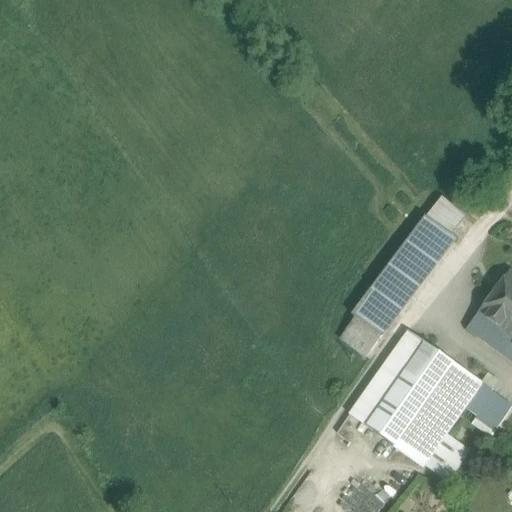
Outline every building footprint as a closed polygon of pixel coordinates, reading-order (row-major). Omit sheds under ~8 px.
[(446,208),(433,225),(456,242),(468,225),(446,208)] [(425,219),(393,264),(423,286),(456,242),(433,225),(425,219)] [(423,286),(393,264),(354,316),(358,319),(384,338),(423,286)] [(511,276),(482,316),(511,338),(511,276)] [(511,338),(482,316),(470,332),(511,363),(511,338)] [(368,359),(384,338),(358,319),(342,340),(368,359)] [(409,333),(351,416),(368,428),(426,345),(409,333)] [(426,345),(368,428),(396,448),(454,364),(426,345)] [(454,364),(396,448),(425,468),(442,444),(466,409),(483,384),(454,364)] [(483,384),(466,409),(474,415),(486,398),(487,399),(491,393),(493,391),(483,384)] [(511,408),(491,393),(487,399),(486,398),(474,415),(478,418),(496,430),(511,408)] [(496,430),(478,418),(473,425),(491,437),(496,430)] [(471,463),(442,444),(425,468),(454,488),(471,463)]
